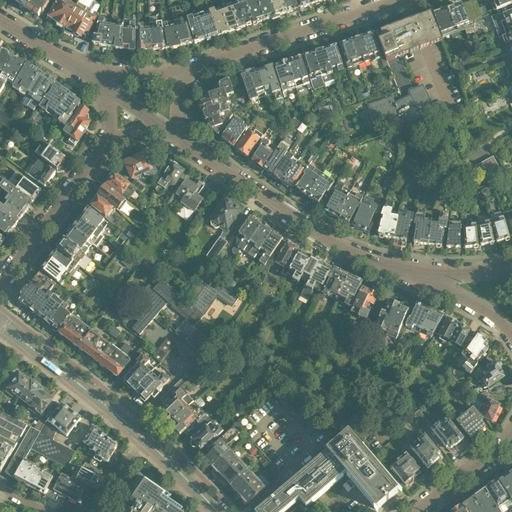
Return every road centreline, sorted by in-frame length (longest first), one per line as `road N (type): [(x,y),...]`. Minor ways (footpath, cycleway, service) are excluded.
road 1 (residential): [(434,280),(318,234),(172,132)]
road 2 (residential): [(192,71),(401,0)]
road 3 (residential): [(0,287),(110,139)]
road 4 (primary): [(141,437),(0,324)]
road 5 (residential): [(511,436),(414,511)]
